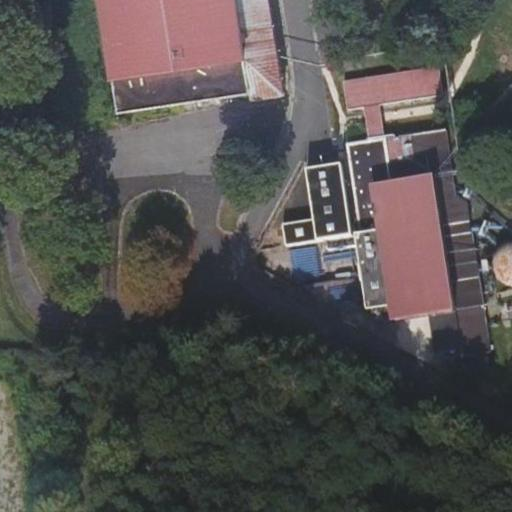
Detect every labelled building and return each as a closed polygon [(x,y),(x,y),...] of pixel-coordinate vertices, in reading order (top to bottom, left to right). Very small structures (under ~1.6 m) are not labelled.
[(96,0),(114,114),(261,92),(262,97),(280,94),(266,0),(96,0)] [(456,204),(444,132),(379,143),(374,109),(435,98),(430,67),(333,84),(339,115),(355,112),(361,147),(341,150),(369,312),(392,308),(395,324),(425,319),(432,357),(458,352),(459,358),(489,353),(474,266),(479,265),(468,202),(456,204)] [(334,168),(301,173),(308,220),(276,225),(280,247),(344,237),(334,168)] [(511,238),(509,239),(498,243),(490,251),(486,261),(486,273),(491,284),(500,291),(511,294),(511,238)] [(330,303),(353,301),(352,287),(328,289),(330,303)]
